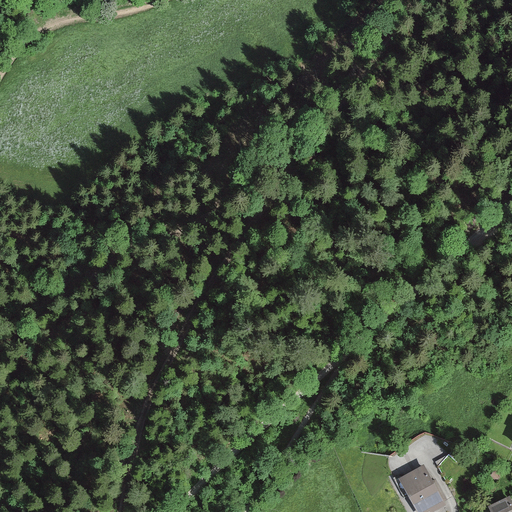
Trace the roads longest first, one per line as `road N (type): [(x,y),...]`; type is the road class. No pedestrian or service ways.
road 1 (track): [(123,511),(145,408),(205,290),(414,0)]
road 2 (track): [(46,313),(105,265),(256,189),(277,165),(295,166)]
road 3 (track): [(155,0),(73,17),(19,50),(0,82)]
